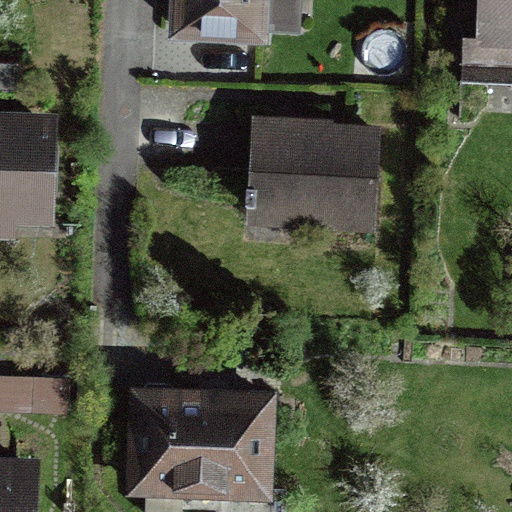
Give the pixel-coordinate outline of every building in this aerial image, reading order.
[(177,0),(175,38),(262,44),(265,0),(177,0)] [(511,0),(474,0),(473,53),(460,52),(458,93),(511,94),(511,0)] [(19,63),(0,62),(0,91),(18,92),(19,63)] [(48,124),(0,123),(0,225),(46,227),(48,124)] [(248,130),(242,234),(371,241),(377,138),(248,130)] [(66,387),(0,385),(0,423),(65,425),(66,387)] [(124,401),(119,507),(233,511),(261,511),(266,408),(124,401)] [(29,511),(31,471),(0,470),(0,511),(29,511)]
